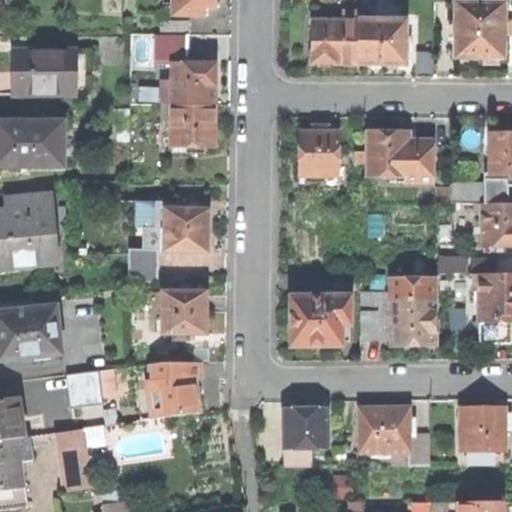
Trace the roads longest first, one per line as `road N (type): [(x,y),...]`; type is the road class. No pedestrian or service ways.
road 1 (residential): [(255,97),(252,354),(269,382)]
road 2 (residential): [(511,97),(255,97)]
road 3 (residential): [(511,380),(269,382)]
